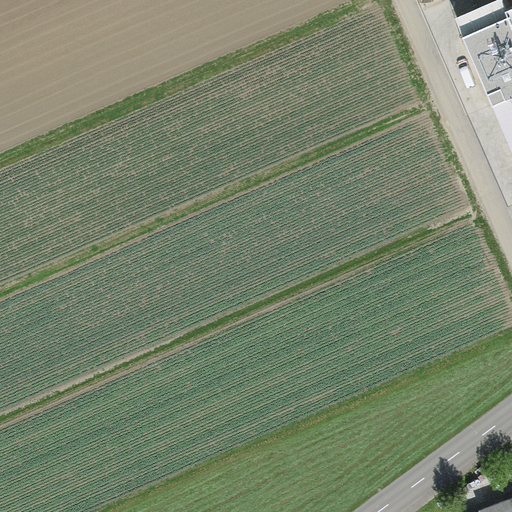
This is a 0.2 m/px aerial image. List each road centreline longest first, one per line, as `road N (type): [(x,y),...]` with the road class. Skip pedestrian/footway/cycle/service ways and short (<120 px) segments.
road 1 (unclassified): [(405,0),(511,241)]
road 2 (secondary): [(511,414),(380,511)]
